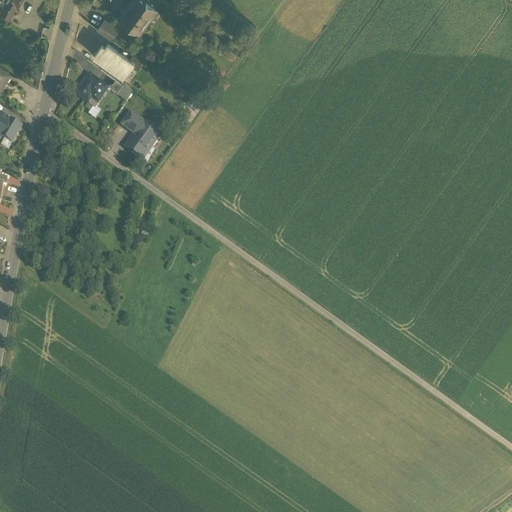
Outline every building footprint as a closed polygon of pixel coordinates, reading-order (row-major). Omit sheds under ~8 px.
[(6,0),(8,1),(1,14),(8,18),(15,5),(17,6),(20,0),(6,0)] [(140,0),(132,0),(119,19),(139,34),(156,11),(140,0)] [(117,30),(104,21),(98,30),(111,39),(117,30)] [(129,59),(108,44),(105,47),(103,46),(94,58),(123,78),(131,67),(134,63),(129,59)] [(144,63),(133,55),(129,59),(134,63),(131,67),(138,71),(144,63)] [(0,96),(10,81),(0,75),(0,96)] [(108,89),(90,76),(76,95),(85,101),(88,97),(97,104),(108,89)] [(125,87),(115,80),(108,89),(118,96),(125,87)] [(141,122),(130,114),(122,126),(132,134),(141,122)] [(21,128),(1,117),(0,119),(0,126),(5,130),(1,137),(12,143),(21,128)] [(161,136),(141,122),(132,134),(138,138),(129,152),(143,162),(161,136)]
